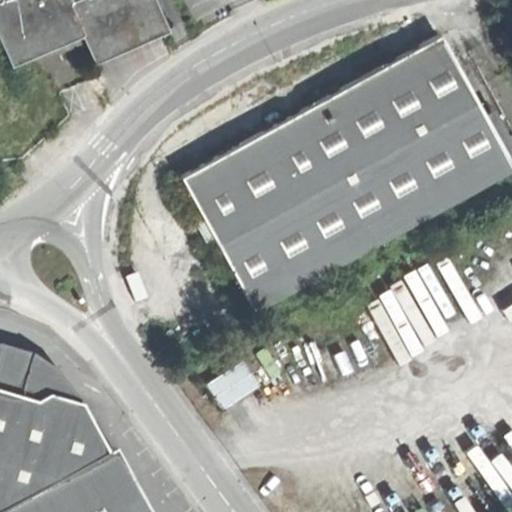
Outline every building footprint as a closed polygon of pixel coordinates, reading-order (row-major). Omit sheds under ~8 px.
[(61,38),(81,29),(68,0),(0,0),(0,30),(13,59),(61,38)] [(150,0),(68,0),(81,29),(92,52),(160,22),(150,0)] [(247,305),(507,161),(435,29),(174,172),(216,248),(247,305)] [(431,327),(459,315),(434,258),(407,269),(431,327)] [(238,354),(201,380),(218,405),(256,378),(238,354)] [(0,504),(101,449),(73,400),(38,390),(26,399),(0,391),(0,504)] [(146,511),(109,444),(101,449),(0,504),(0,511),(146,511)]
